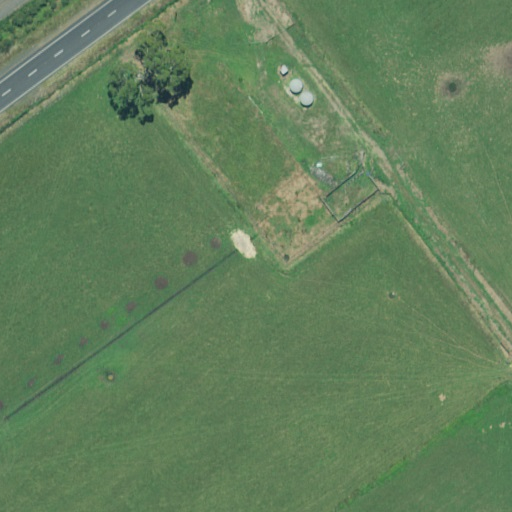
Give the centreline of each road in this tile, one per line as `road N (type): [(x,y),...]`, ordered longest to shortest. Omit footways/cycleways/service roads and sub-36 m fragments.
road 1 (track): [(296,0),(511,295)]
road 2 (tertiary): [(0,93),(126,0)]
